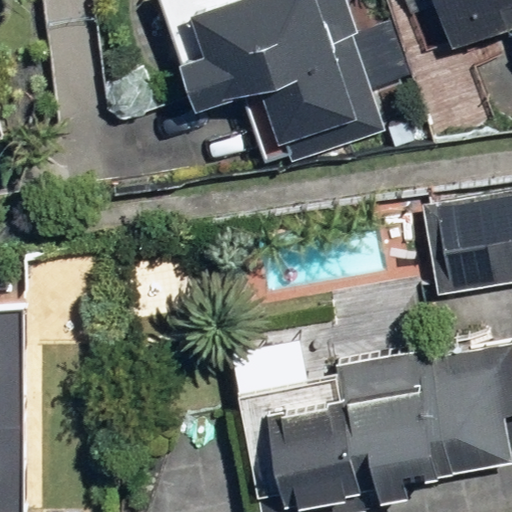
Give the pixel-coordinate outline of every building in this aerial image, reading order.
[(353,0),(178,0),(209,92),(272,72),(297,146),(392,114),(353,0)] [(511,0),(455,0),(466,27),(511,8),(511,0)] [(511,176),(426,188),(439,291),(511,282),(511,176)] [(0,511),(32,511),(34,281),(0,280),(0,511)] [(511,333),(281,374),(301,489),(511,451),(511,333)]
